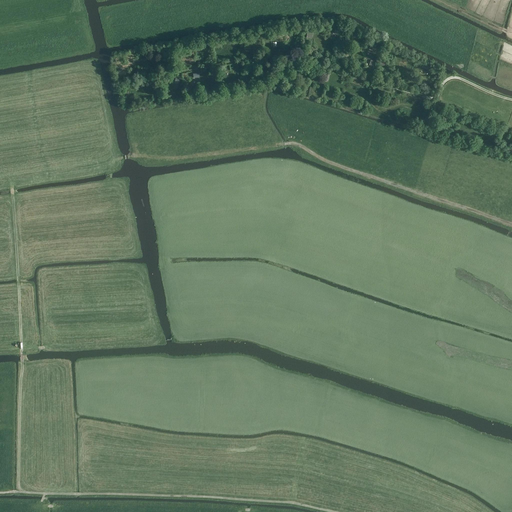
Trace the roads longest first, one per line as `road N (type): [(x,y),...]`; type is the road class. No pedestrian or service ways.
road 1 (track): [(103,162),(289,143),(346,170),(511,223)]
road 2 (track): [(173,69),(283,51),(419,95),(440,94),(456,78),(511,100)]
road 3 (track): [(0,186),(11,184),(19,284),(18,491)]
road 4 (track): [(331,511),(240,499),(18,491)]
